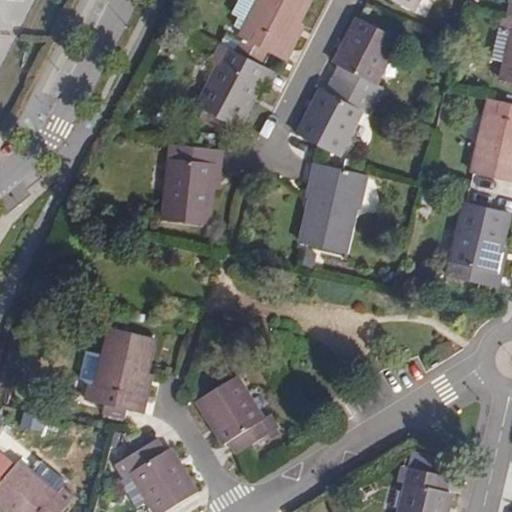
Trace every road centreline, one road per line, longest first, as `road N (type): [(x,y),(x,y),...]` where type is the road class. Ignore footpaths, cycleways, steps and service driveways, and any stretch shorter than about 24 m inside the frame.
road 1 (residential): [(495,365),(233,511)]
road 2 (residential): [(122,0),(51,138),(0,180)]
road 3 (residential): [(270,157),(346,0)]
road 4 (residential): [(511,382),(482,511)]
